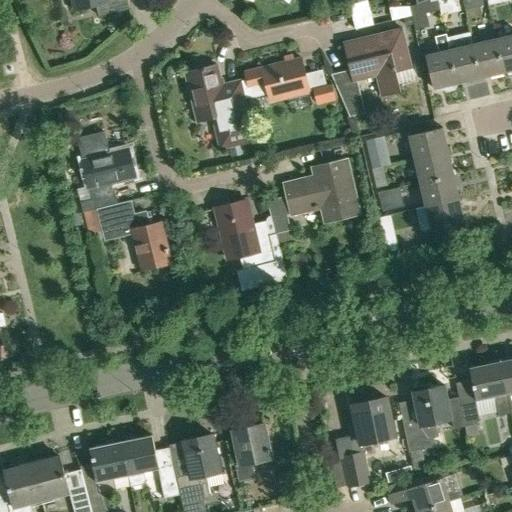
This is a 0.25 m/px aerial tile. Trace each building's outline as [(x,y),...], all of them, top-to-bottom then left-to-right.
[(128,0),(72,0),(74,8),(96,3),(98,16),(130,8),(128,0)] [(442,15),(438,0),(434,0),(410,6),(414,22),(428,19),(427,13),(439,10),(440,15),(442,15)] [(438,0),(442,15),(460,10),(457,0),(455,0),(454,0),(438,0)] [(482,0),(462,0),(465,9),(483,5),(482,0)] [(411,16),(403,18),(405,26),(413,24),(411,16)] [(332,74),(350,115),(364,112),(357,80),(376,75),(381,95),(401,91),(396,70),(411,67),(402,28),(346,40),(351,59),(347,60),(349,70),(332,74)] [(435,36),(439,52),(426,55),(433,88),(443,86),(444,89),(447,91),(454,89),(456,86),(456,83),(457,83),(449,49),(450,49),(446,33),(435,36)] [(511,34),(496,38),(504,72),(511,69),(511,34)] [(496,38),(473,44),(480,77),(504,72),(496,38)] [(473,44),(450,49),(449,49),(457,83),(480,77),(473,44)] [(247,79),(241,80),(241,81),(242,86),(243,86),(246,98),(269,92),(271,100),(309,91),(305,73),(301,58),(245,72),(247,79)] [(189,68),(188,72),(186,72),(197,121),(210,117),(219,150),(256,141),(246,98),(243,86),(242,86),(224,91),(217,64),(204,68),(202,65),(198,64),(195,64),(192,65),(189,68)] [(327,85),(313,88),(313,90),(317,105),(336,100),(331,83),(327,85)] [(77,115),(68,117),(71,128),(80,125),(77,115)] [(414,158),(448,150),(443,126),(409,134),(414,158)] [(118,203),(113,184),(137,178),(129,147),(110,151),(105,131),(77,137),(92,199),(81,202),(83,212),(96,208),(118,203)] [(371,164),(382,162),(378,143),(367,146),(371,164)] [(241,145),(229,148),(231,157),(243,154),(241,145)] [(448,150),(414,158),(420,182),(454,174),(448,150)] [(324,174),(283,184),(286,196),(267,201),(275,233),(277,243),(291,240),(289,230),(291,230),(287,215),(322,206),(326,222),(359,214),(346,159),(322,165),(324,174)] [(383,166),(372,169),(376,187),(387,185),(383,166)] [(459,197),(454,174),(420,182),(425,205),(459,197)] [(378,192),(382,211),(393,208),(389,190),(378,192)] [(464,221),(459,197),(425,205),(415,207),(419,228),(423,231),(464,221)] [(132,200),(118,203),(96,208),(104,241),(133,234),(141,270),(171,263),(161,221),(138,226),(132,200)] [(251,224),(246,201),(214,208),(227,259),(242,255),(246,268),(237,270),(241,290),(286,278),(277,243),(275,233),(269,235),(266,220),(251,224)] [(383,240),(386,253),(398,250),(395,237),(383,240)] [(329,269),(320,270),(321,278),(329,277),(329,269)] [(511,357),(501,360),(511,408),(511,407),(511,357)] [(511,408),(501,360),(469,366),(476,399),(495,395),(499,415),(511,412),(511,408)] [(452,418),(450,411),(444,384),(413,391),(419,420),(403,423),(409,451),(435,445),(434,436),(438,436),(435,422),(452,418)] [(387,397),(352,404),(360,443),(365,442),(368,455),(386,452),(383,438),(395,436),(387,397)] [(477,423),(477,420),(473,399),(460,402),(468,437),(479,434),(477,423)] [(264,423),(233,430),(240,464),(235,465),(239,481),(255,477),(252,462),(272,457),(264,423)] [(158,468),(160,468),(152,434),(120,441),(128,475),(131,487),(143,484),(146,479),(144,471),(158,468)] [(191,473),(177,477),(180,494),(183,505),(212,498),(206,474),(221,471),(212,434),(183,440),(191,473)] [(93,463),(80,465),(85,487),(92,511),(108,511),(104,491),(116,489),(113,478),(128,475),(120,441),(89,447),(93,463)] [(371,482),(364,450),(341,455),(348,487),(371,482)] [(92,511),(85,487),(69,491),(60,456),(31,464),(41,499),(69,492),(74,511),(92,511)] [(32,511),(30,502),(41,499),(31,464),(5,471),(13,503),(0,506),(0,511),(32,511)] [(158,468),(164,498),(180,494),(177,477),(174,465),(160,468),(158,468)] [(385,472),(388,482),(413,475),(410,465),(385,472)] [(281,487),(285,507),(298,504),(294,484),(291,470),(278,473),(281,487)] [(416,511),(449,501),(442,478),(388,494),(391,504),(412,497),(416,511)] [(452,511),(449,501),(416,511),(452,511)]
